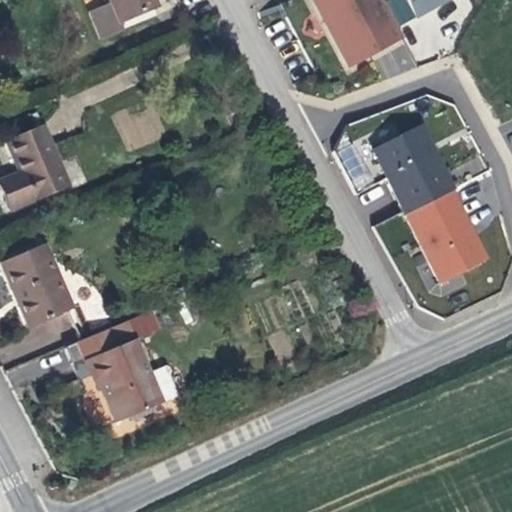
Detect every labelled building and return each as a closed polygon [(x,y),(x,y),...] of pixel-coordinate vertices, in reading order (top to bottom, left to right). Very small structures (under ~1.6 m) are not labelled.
[(107,0),(109,4),(88,14),(99,39),(120,31),(118,23),(155,8),(151,0),(107,0)] [(314,0),(347,65),(400,43),(378,0),(314,0)] [(402,0),(413,18),(445,0),(402,0)] [(146,104),(114,118),(128,150),(160,136),(146,104)] [(449,192),(416,129),(371,152),(402,216),(449,192)] [(39,130),(4,145),(11,162),(17,174),(0,182),(0,197),(7,213),(65,187),(39,130)] [(449,192),(402,216),(438,285),(480,263),(465,234),(470,232),(464,220),(449,192)] [(484,261),(470,232),(465,234),(480,263),(484,261)] [(27,236),(0,247),(0,253),(1,257),(30,244),(27,236)] [(38,247),(0,263),(0,268),(13,298),(26,330),(67,312),(38,247)] [(149,311),(136,317),(144,335),(157,330),(149,311)] [(63,348),(71,367),(85,361),(131,341),(144,335),(136,317),(63,348)] [(131,341),(85,361),(91,375),(97,390),(111,424),(173,398),(165,379),(166,377),(167,375),(167,374),(167,372),(166,371),(165,370),(163,369),(161,369),(146,375),(131,341)] [(77,381),(91,375),(85,361),(71,367),(77,381)]
